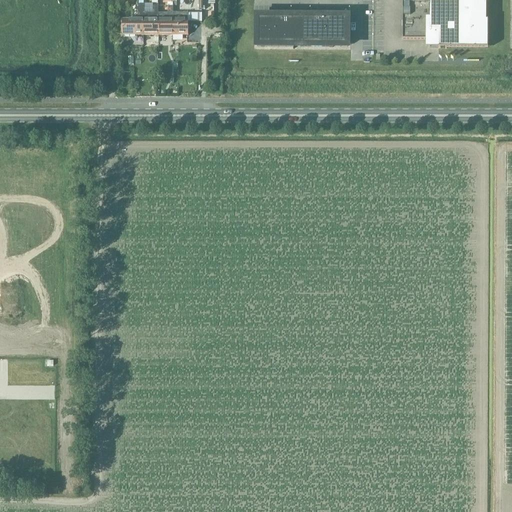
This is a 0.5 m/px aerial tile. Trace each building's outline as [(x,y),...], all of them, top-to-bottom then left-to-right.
[(365,0),(365,14),(373,14),(374,0),(365,0)] [(488,21),(486,21),(486,4),(488,4),(487,0),(405,0),(406,6),(402,6),(402,39),(438,40),(438,49),(446,49),(488,49),(488,21)] [(144,20),(144,35),(158,35),(158,13),(158,6),(152,6),(152,13),(144,13),(144,20)] [(158,13),(158,35),(172,35),(172,13),(172,6),(167,6),(167,13),(158,13)] [(144,20),(144,13),(144,7),(138,7),(138,20),(122,20),(122,35),(144,35),(144,20)] [(187,13),(172,13),(172,35),(187,35),(187,13)] [(257,17),(256,47),(347,48),(347,18),(300,17),(257,17)]
